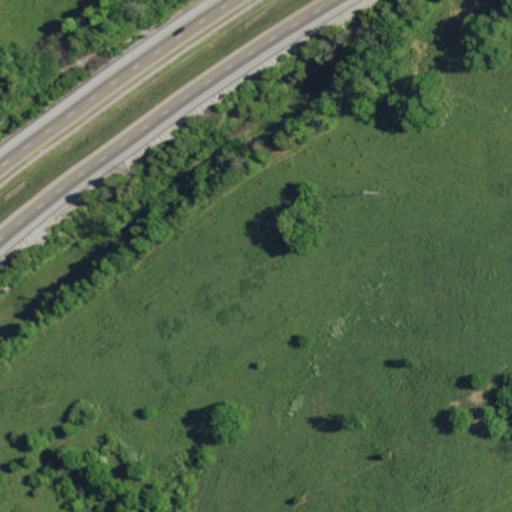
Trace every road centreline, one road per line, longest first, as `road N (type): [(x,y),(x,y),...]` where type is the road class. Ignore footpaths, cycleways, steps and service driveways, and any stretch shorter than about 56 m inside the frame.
road 1 (motorway): [(0,251),(165,119),(351,0)]
road 2 (motorway): [(238,0),(132,68),(0,173)]
